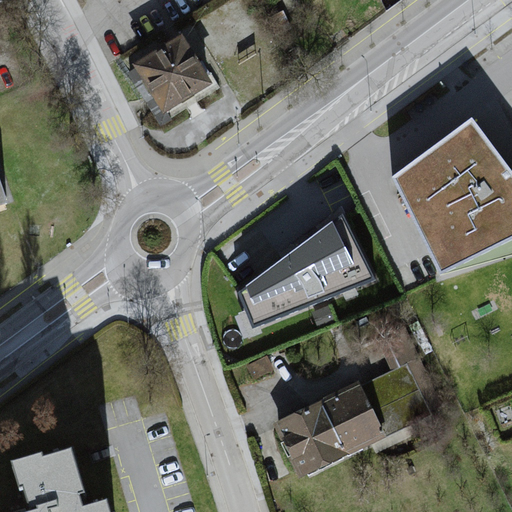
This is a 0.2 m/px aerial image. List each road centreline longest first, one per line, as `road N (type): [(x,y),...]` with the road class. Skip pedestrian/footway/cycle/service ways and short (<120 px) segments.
road 1 (residential): [(241,511),(178,317)]
road 2 (residential): [(335,100),(167,203)]
road 3 (residential): [(189,229),(335,100)]
road 4 (unknown): [(218,436),(381,361)]
road 5 (residential): [(466,0),(335,100)]
road 6 (residential): [(119,146),(44,0)]
road 7 (residential): [(111,232),(16,333)]
road 8 (residential): [(16,333),(140,278)]
